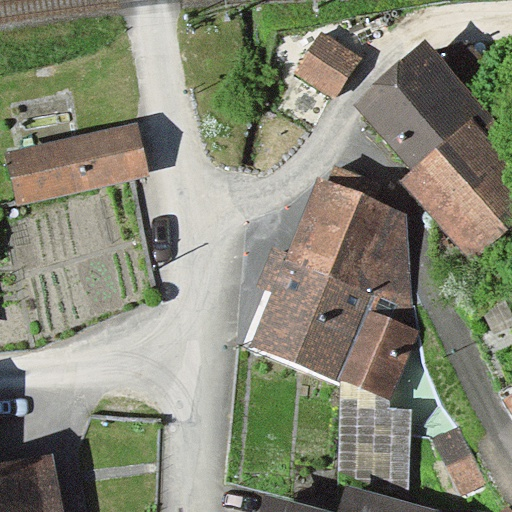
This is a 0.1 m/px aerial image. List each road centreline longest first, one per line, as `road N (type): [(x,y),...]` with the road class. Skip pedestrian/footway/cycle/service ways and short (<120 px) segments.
road 1 (residential): [(149,0),(194,361)]
road 2 (residential): [(0,369),(194,361)]
road 3 (residential): [(194,361),(194,511)]
